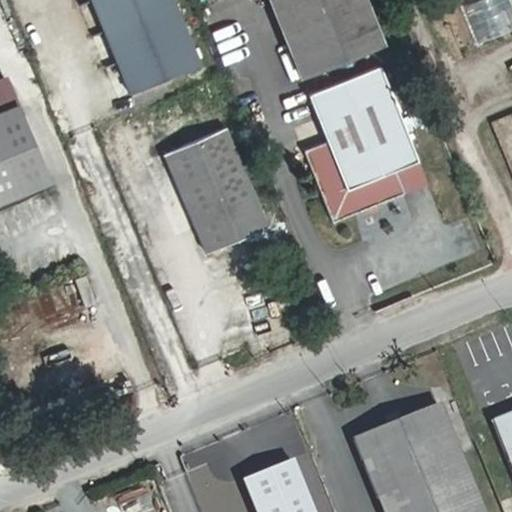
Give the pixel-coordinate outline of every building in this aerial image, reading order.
[(170,0),(83,0),(120,93),(195,64),(170,0)] [(381,42),(363,0),(268,0),(299,75),(372,46),(381,42)] [(417,160),(379,65),(307,94),(326,140),(303,149),(332,221),(403,192),(394,169),(417,160)] [(0,110),(16,104),(6,81),(0,83),(0,110)] [(0,202),(48,182),(16,104),(0,110),(0,202)] [(208,256),(268,230),(225,131),(165,157),(208,256)] [(482,511),(438,403),(353,437),(383,511),(482,511)] [(511,411),(491,420),(511,472),(511,411)] [(312,511),(291,459),(242,479),(254,511),(312,511)]
